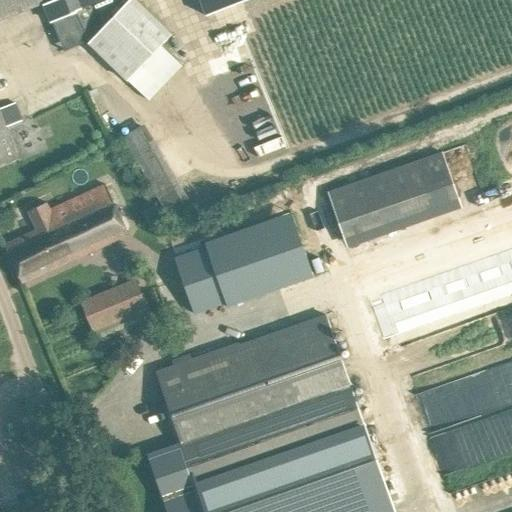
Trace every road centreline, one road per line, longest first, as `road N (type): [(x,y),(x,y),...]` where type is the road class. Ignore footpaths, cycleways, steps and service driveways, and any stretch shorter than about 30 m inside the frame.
road 1 (track): [(511,74),(269,167),(210,163)]
road 2 (unclassified): [(86,511),(0,290)]
